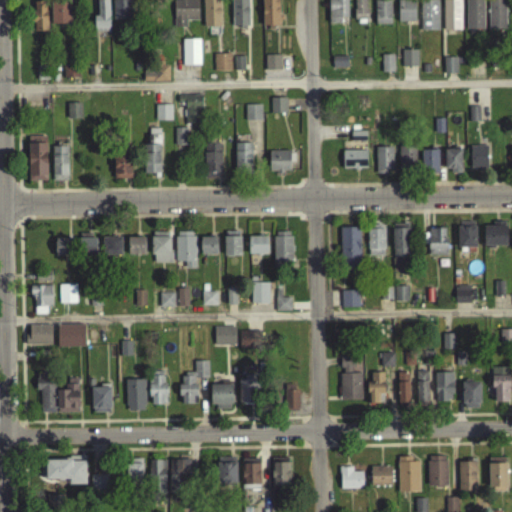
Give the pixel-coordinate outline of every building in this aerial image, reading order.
[(329,0),(328,0),(328,26),(347,26),(346,0),(329,0)] [(367,24),(366,0),(354,0),(353,0),(354,25),(367,24)] [(93,20),(94,39),(109,39),(109,2),(96,2),(97,20),(93,20)] [(249,31),(248,2),(231,3),(232,31),(249,31)] [(261,2),(262,31),(279,30),(278,2),(261,2)] [(488,35),(505,34),(505,2),(488,2),(488,35)] [(198,3),(173,3),(174,32),(186,32),(186,25),(198,25),(198,3)] [(203,3),(203,32),(220,32),(220,3),(203,3)] [(112,4),(113,25),(130,24),(129,4),(112,4)] [(415,5),(398,4),(397,26),(414,27),(415,5)] [(438,35),(438,4),(420,4),(420,35),(438,35)] [(442,35),(461,35),(461,4),(442,4),(442,35)] [(483,34),(483,4),(465,4),(466,34),(483,34)] [(390,5),(374,5),(374,29),(391,29),(390,5)] [(47,36),(46,7),(30,7),(31,37),(47,36)] [(50,8),(51,29),(71,28),(70,7),(50,8)] [(182,71),(200,70),(199,44),(182,45),(182,71)] [(417,55),(401,55),(401,72),(417,72),(417,55)] [(213,76),(231,76),(230,58),(213,59),(213,76)] [(381,77),(393,77),(393,59),(381,60),(381,77)] [(280,60),(264,60),(265,75),(280,75),(280,60)] [(244,61),(233,61),(233,75),(244,75),(244,61)] [(331,62),(332,73),(347,72),(347,61),(331,62)] [(457,63),(444,62),(443,78),(456,78),(457,63)] [(78,83),(78,67),(62,68),(62,83),(78,83)] [(143,87),(168,86),(168,68),(143,68),(143,87)] [(36,85),(48,85),(47,71),(36,72),(36,85)] [(201,100),(177,100),(177,111),(185,111),(185,129),(201,129),(201,100)] [(270,119),(286,118),(285,103),(270,103),(270,119)] [(66,124),(80,123),(80,108),(66,108),(66,124)] [(171,125),(171,109),(154,110),(155,126),(171,125)] [(261,125),(261,110),(244,110),(245,126),(261,125)] [(468,112),(469,126),(479,126),(479,111),(468,112)] [(434,138),(443,138),(443,123),(434,123),(434,138)] [(174,151),(187,150),(187,133),(173,133),(174,151)] [(159,134),(148,134),(148,149),(143,149),(143,179),(160,179),(159,134)] [(365,146),(365,136),(350,136),(350,146),(365,146)] [(46,142),(27,142),(27,186),(46,186),(46,142)] [(222,183),(221,148),(203,149),(204,183),(222,183)] [(251,148),(234,148),(234,174),(251,175),(251,148)] [(52,186),(68,186),(67,151),(51,152),(52,186)] [(487,173),(486,151),(469,151),(470,174),(487,173)] [(375,178),(392,178),(392,152),(374,152),(375,178)] [(415,152),(398,152),(398,175),(415,175),(415,152)] [(461,177),(461,154),(444,155),(444,177),(461,177)] [(268,156),(269,178),(290,177),(289,155),(268,156)] [(366,155),(342,156),(342,174),(366,174),(366,155)] [(437,155),(421,155),(421,179),(438,179),(437,155)] [(131,184),(131,160),(113,159),(112,183),(131,184)] [(475,253),(475,227),(458,227),(458,253),(475,253)] [(482,251),(507,251),(507,231),(483,231),(482,251)] [(340,274),(360,273),(359,232),(339,233),(340,274)] [(392,277),(409,277),(408,233),(399,233),(391,233),(392,277)] [(427,260),(446,260),(447,233),(427,233),(427,242),(422,242),(422,250),(428,250),(427,260)] [(367,234),(368,261),(385,260),(384,234),(367,234)] [(175,267),(184,267),(184,274),(195,273),(194,236),(174,237),(175,267)] [(240,261),(240,236),(223,236),(223,261),(240,261)] [(292,266),(291,236),(272,237),(273,266),(292,266)] [(170,268),(171,237),(151,237),(151,268),(170,268)] [(95,256),(96,239),(78,239),(78,256),(95,256)] [(267,242),(248,241),(247,259),(267,260),(267,242)] [(121,262),(122,242),(102,242),(102,261),(121,262)] [(127,260),(145,260),(145,242),(127,242),(127,260)] [(217,260),(217,242),(200,242),(199,259),(217,260)] [(55,261),(71,260),(71,243),(54,243),(55,261)] [(50,286),(49,277),(35,278),(35,286),(50,286)] [(494,301),(503,301),(503,286),(494,286),(494,301)] [(268,288),(250,288),(250,309),(268,309),(268,288)] [(58,290),(58,309),(76,308),(76,290),(58,290)] [(32,320),(46,320),(46,312),(51,311),(51,291),(32,291),(32,320)] [(393,306),(407,306),(407,291),(393,291),(393,306)] [(454,308),(469,308),(469,291),(454,291),(454,308)] [(226,310),(236,310),(236,292),(226,292),(226,310)] [(392,304),(391,292),(381,293),(382,305),(392,304)] [(187,293),(177,294),(177,312),(188,311),(187,293)] [(145,311),(145,295),(134,295),(134,311),(145,311)] [(274,316),(291,316),(291,303),(280,303),(280,295),(275,295),(274,316)] [(340,312),(358,313),(358,296),(341,295),(340,312)] [(201,311),(216,311),(216,296),(201,297),(201,311)] [(159,313),(173,312),(173,297),(159,298),(159,313)] [(51,329),(25,329),(26,350),(51,350),(51,329)] [(84,330),(56,330),(57,352),(85,351),(84,330)] [(213,350),(235,350),(235,331),(213,331),(213,350)] [(499,349),(511,349),(511,334),(499,335),(499,349)] [(239,335),(238,353),(252,354),(253,336),(239,335)] [(452,354),(453,339),(442,339),(441,354),(452,354)] [(132,346),(119,346),(119,361),(131,361),(132,346)] [(456,371),(465,371),(464,357),(455,358),(456,371)] [(393,371),(393,358),(379,358),(379,372),(393,371)] [(340,405),(361,405),(361,378),(354,378),(354,361),(339,361),(340,405)] [(207,366),(193,366),(193,377),(180,378),(180,409),(196,409),(196,383),(208,383),(207,366)] [(492,408),(509,408),(508,373),(492,373),(492,408)] [(428,377),(415,376),(415,407),(427,407),(428,377)] [(384,378),(370,377),(370,389),(366,389),(366,408),(383,409),(384,378)] [(452,377),(434,378),(434,407),(452,406),(452,377)] [(54,418),(54,378),(38,379),(38,418),(54,418)] [(150,410),(165,409),(164,378),(149,379),(150,410)] [(397,411),(409,411),(408,378),(396,378),(397,411)] [(57,418),(78,418),(78,382),(65,382),(66,395),(56,395),(57,418)] [(145,414),(144,384),(124,385),(125,415),(145,414)] [(239,409),(258,408),(257,385),(238,386),(239,409)] [(462,414),(480,413),(479,387),(461,387),(462,414)] [(232,413),(231,389),(209,390),(210,414),(232,413)] [(284,416),(298,415),(297,389),(284,390),(284,416)] [(91,391),(91,418),(110,419),(110,391),(91,391)] [(446,491),(446,461),(426,462),(427,491),(446,491)] [(236,489),(236,463),(217,462),(216,489),(236,489)] [(397,497),(419,497),(418,466),(407,466),(406,462),(396,462),(397,497)] [(271,491),(289,491),(288,463),(270,463),(271,491)] [(488,463),(489,497),(506,497),(505,463),(488,463)] [(45,464),(45,485),(69,484),(69,490),(85,490),(85,464),(45,464)] [(142,464),(127,464),(127,489),(142,490),(142,464)] [(169,465),(170,503),(186,502),(185,477),(194,477),(194,464),(169,465)] [(258,495),(259,464),(241,464),(240,494),(258,495)] [(166,465),(150,465),(149,507),(165,507),(166,465)] [(457,496),(476,496),(475,466),(457,466),(457,496)] [(391,471),(370,472),(370,491),(391,490),(391,471)] [(339,494),(363,493),(362,477),(352,477),(352,472),(339,472),(339,494)] [(107,480),(90,480),(90,494),(107,494),(107,480)] [(62,511),(63,500),(47,500),(46,511),(62,511)] [(414,511),(424,511),(425,503),(414,504),(414,511)] [(455,511),(455,503),(444,503),(443,511),(455,511)]
